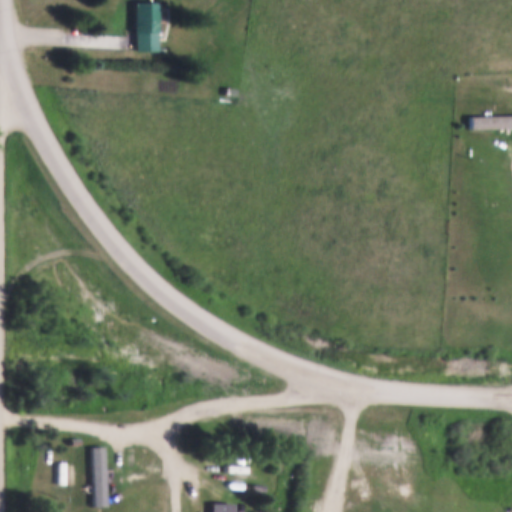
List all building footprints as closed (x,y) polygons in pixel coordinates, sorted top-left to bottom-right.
[(132,0),(153,0),(154,48),(134,49),(133,29),(132,29),(132,0)] [(223,85),(234,85),(234,94),(223,94),(223,85)] [(467,113),(511,112),(511,124),(467,125),(467,113)] [(67,435),(77,435),(77,443),(67,443),(67,435)] [(87,444),(102,444),(103,504),(88,504),(87,444)] [(208,511),(208,500),(230,500),(229,511),(208,511)]
